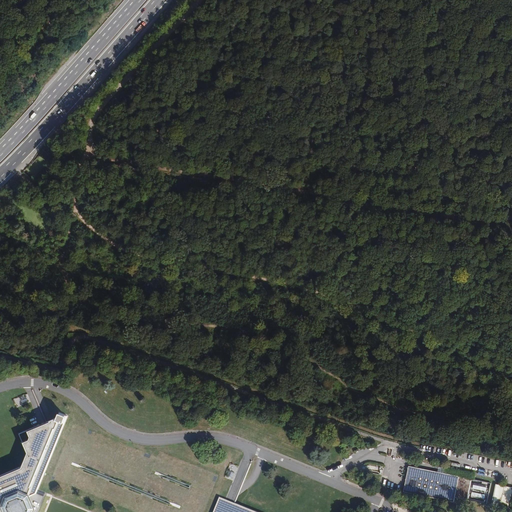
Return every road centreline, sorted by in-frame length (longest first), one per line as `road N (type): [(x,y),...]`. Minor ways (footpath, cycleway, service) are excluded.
road 1 (track): [(511,370),(323,294),(137,255),(96,234),(74,208),(88,138)]
road 2 (track): [(60,268),(81,298),(108,311),(250,335),(404,410),(511,430)]
road 3 (track): [(511,217),(113,157),(95,151),(88,138)]
road 4 (trunk): [(0,173),(157,0)]
road 5 (trunk): [(135,0),(0,152)]
road 6 (track): [(88,138),(98,109),(201,0)]
